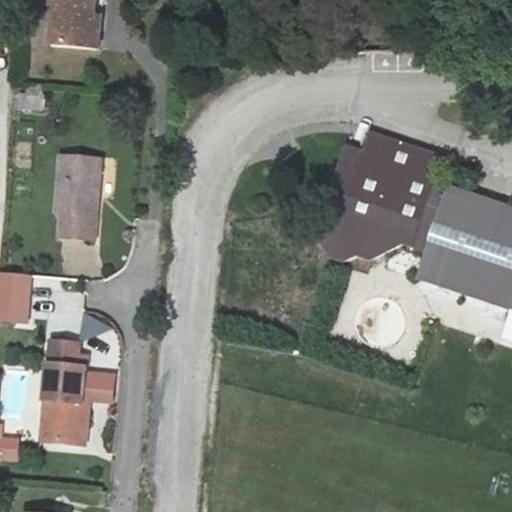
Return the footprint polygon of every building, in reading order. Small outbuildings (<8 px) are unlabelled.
[(89,33),(93,33),(95,0),(52,0),(47,62),(85,66),(89,33)] [(89,33),(85,66),(95,67),(98,34),(93,33),(89,33)] [(495,321),(511,327),(511,223),(447,202),(441,218),(425,213),(439,172),(371,148),(365,168),(359,166),(352,169),(348,181),(339,177),(328,213),(332,220),(329,228),(337,239),(324,244),(321,255),(328,270),(342,275),(353,268),(368,274),(379,269),(387,243),(411,251),(421,225),(435,231),(414,294),(495,321)] [(88,180),(49,178),(43,235),(50,237),(47,261),(80,263),(88,180)] [(0,323),(30,325),(32,274),(0,272),(0,323)] [(64,368),(39,367),(38,387),(37,424),(45,426),(43,465),(79,466),(80,426),(74,426),(75,388),(63,387),(64,368)] [(35,417),(36,369),(4,368),(3,417),(35,417)] [(45,426),(37,424),(35,464),(43,465),(45,426)]
